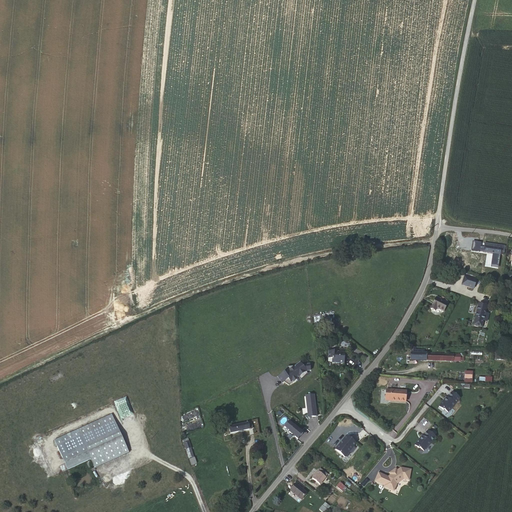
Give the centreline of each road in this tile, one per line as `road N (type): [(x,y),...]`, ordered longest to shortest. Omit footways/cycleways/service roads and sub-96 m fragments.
road 1 (track): [(0,375),(178,300),(326,253),(434,240)]
road 2 (tertiary): [(474,0),(438,219)]
road 3 (tertiary): [(434,240),(411,305),(340,403)]
road 4 (tertiary): [(340,403),(249,511)]
